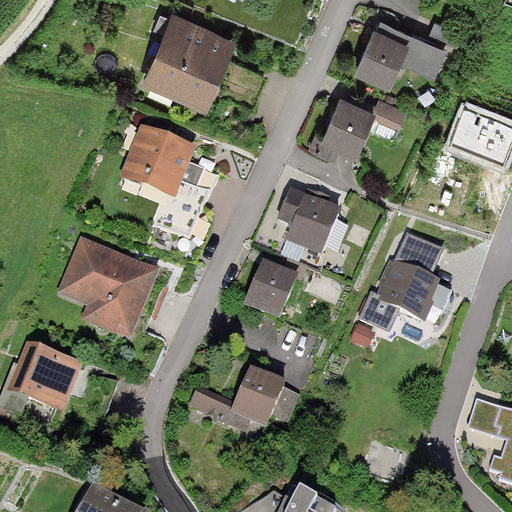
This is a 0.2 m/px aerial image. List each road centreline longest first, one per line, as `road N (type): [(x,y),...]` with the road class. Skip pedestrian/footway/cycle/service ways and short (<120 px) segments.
road 1 (residential): [(347,0),(158,410),(155,458),(180,511)]
road 2 (residential): [(503,254),(445,427),(453,465),(497,511)]
